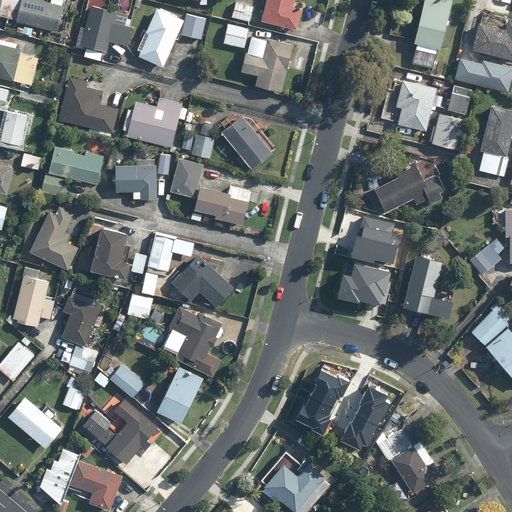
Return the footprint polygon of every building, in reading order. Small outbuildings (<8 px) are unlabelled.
[(21,0),(2,0),(0,11),(0,14),(17,19),(21,0)] [(64,6),(42,0),(21,0),(17,19),(16,22),(57,32),(64,6)] [(295,0),(266,0),(261,18),(297,28),(302,7),(294,5),(295,0)] [(437,47),(442,49),(454,0),(425,0),(415,42),(419,43),(437,47)] [(120,10),(92,2),(80,45),(108,53),(111,41),(131,47),(136,27),(117,22),(120,10)] [(232,15),(250,20),(254,7),(237,2),(232,15)] [(185,18),(159,5),(138,53),(166,65),(180,34),(202,39),(207,18),(186,13),(185,18)] [(481,19),(473,48),(511,58),(511,19),(508,19),(506,26),(481,19)] [(249,28),(227,24),(223,42),(245,47),(249,28)] [(0,76),(33,84),(39,57),(21,52),(22,47),(18,46),(18,42),(0,37),(0,76)] [(284,90),(294,43),(268,37),(264,54),(248,51),(244,69),(259,72),(256,84),(284,90)] [(437,47),(419,43),(415,60),(433,65),(437,47)] [(483,63),(461,57),(456,76),(510,91),(511,84),(511,65),(485,58),(483,63)] [(120,107),(103,103),(105,91),(85,87),(87,79),(71,76),(64,105),(61,120),(114,132),(120,107)] [(397,124),(427,132),(440,86),(406,77),(398,105),(402,106),(397,124)] [(456,84),(449,108),(467,113),(473,89),(456,84)] [(139,99),(136,110),(129,108),(124,128),(130,130),(129,135),(174,147),(185,105),(161,99),(159,105),(139,99)] [(511,141),(511,109),(492,104),(480,148),(508,155),(511,141)] [(8,109),(0,136),(0,141),(19,148),(29,115),(8,109)] [(469,118),(440,112),(433,141),(462,147),(469,118)] [(224,130),(243,153),(236,158),(242,166),(249,161),(255,168),(275,152),(245,114),(224,130)] [(212,156),(215,137),(196,133),(193,153),(212,156)] [(56,144),(49,171),(96,183),(103,156),(56,144)] [(508,155),(485,150),(481,170),(506,175),(510,155),(508,155)] [(43,157),(25,154),(23,167),(41,170),(43,157)] [(171,154),(161,154),(161,172),(161,173),(171,173),(171,154)] [(205,163),(181,157),(172,191),(196,198),(205,163)] [(15,167),(0,163),(0,192),(8,194),(15,167)] [(118,163),(117,191),(135,191),(135,198),(158,198),(158,164),(118,163)] [(377,210),(386,205),(388,209),(415,197),(418,203),(430,197),(432,202),(444,196),(441,190),(445,188),(438,174),(430,177),(424,163),(411,169),(377,186),(378,189),(369,193),(377,210)] [(64,177),(46,173),(42,189),(60,193),(64,177)] [(202,185),(196,209),(216,214),(216,217),(244,224),(252,191),(231,186),(230,192),(202,185)] [(70,235),(66,233),(76,213),(61,205),(58,213),(51,209),(32,250),(70,269),(81,247),(68,240),(70,235)] [(360,215),(352,254),(393,263),(398,241),(393,240),(397,223),(360,215)] [(129,232),(102,225),(91,268),(127,277),(130,261),(122,259),(129,232)] [(158,233),(149,271),(166,274),(167,270),(170,271),(175,252),(194,256),(197,242),(158,233)] [(502,258),(490,242),(469,258),(481,274),(502,258)] [(145,253),(135,251),(131,271),(141,273),(145,253)] [(444,258),(418,252),(405,305),(430,311),(444,258)] [(200,253),(174,281),(194,299),(202,290),(219,305),(236,286),(200,253)] [(337,294),(385,304),(392,269),(354,260),(351,272),(343,270),(337,294)] [(160,274),(148,271),(143,290),(155,294),(160,274)] [(13,319),(38,326),(40,316),(50,318),(54,300),(45,297),(49,281),(24,275),(13,319)] [(155,296),(133,291),(128,313),(149,318),(155,296)] [(89,346),(103,308),(93,304),(95,300),(74,292),(67,311),(72,313),(64,336),(89,346)] [(208,352),(222,322),(181,303),(170,327),(186,334),(175,358),(213,375),(221,358),(208,352)] [(508,326),(510,324),(495,308),(472,329),(487,345),(508,326)] [(511,329),(508,326),(487,345),(511,373),(511,329)] [(0,361),(0,367),(13,379),(34,355),(18,341),(0,361)] [(100,351),(78,344),(71,365),(93,372),(100,351)] [(147,382),(124,362),(111,378),(133,397),(147,382)] [(297,412),(319,424),(348,375),(326,362),(297,412)] [(157,409),(182,422),(204,377),(179,365),(157,409)] [(93,380),(72,374),(68,386),(72,387),(67,404),(84,409),(93,380)] [(371,378),(338,435),(364,449),(397,392),(371,378)] [(160,426),(126,398),(126,399),(118,393),(109,404),(129,420),(108,446),(130,464),(143,447),(147,450),(154,442),(150,439),(160,426)] [(65,427),(27,395),(9,416),(47,448),(65,427)] [(81,428),(96,443),(114,422),(100,408),(96,412),(89,406),(82,413),(89,420),(81,428)] [(390,459),(394,456),(415,491),(443,474),(422,439),(414,444),(404,427),(379,442),(390,459)] [(41,485),(64,502),(72,482),(95,489),(92,501),(111,508),(122,474),(80,457),(81,452),(64,446),(59,459),(53,458),(52,467),(47,466),(41,485)] [(280,503),(285,497),(301,511),(305,511),(332,483),(309,462),(299,473),(285,460),(267,481),(270,483),(264,489),(280,503)] [(453,501),(457,511),(464,511),(472,508),(465,494),(453,501)]
